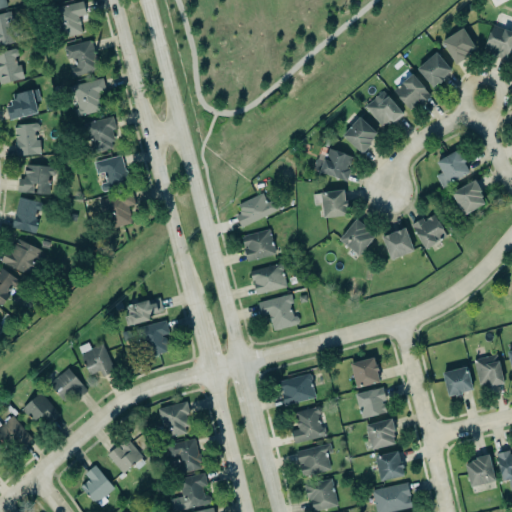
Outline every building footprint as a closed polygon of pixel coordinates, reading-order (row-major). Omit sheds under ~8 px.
[(77,0),(47,9),(56,39),(82,32),(77,15),(85,13),(81,0),(77,0)] [(0,43),(18,40),(12,12),(0,14),(0,43)] [(453,64),(465,56),(463,54),(473,47),(460,27),(439,41),(453,64)] [(504,59),(511,37),(511,31),(502,28),(499,36),(488,32),(481,51),(492,55),(497,57),(504,59)] [(61,46),(89,39),(93,57),(91,62),(92,68),(91,68),(91,70),(71,76),(68,74),(67,70),(69,67),(74,66),(71,56),(64,58),(61,46)] [(0,84),(23,79),(19,64),(18,64),(14,49),(0,51),(0,84)] [(430,86),(436,81),(438,83),(442,79),(441,77),(450,70),(434,51),(415,68),(430,86)] [(408,110),(416,104),(415,103),(416,102),(417,101),(419,104),(425,100),(430,96),(411,74),(392,90),(408,110)] [(66,86),(68,95),(72,94),(76,107),(74,107),(73,109),(74,114),(77,115),(99,109),(95,92),(102,90),(99,77),(66,86)] [(39,101),(37,90),(11,94),(13,105),(5,106),(8,119),(36,114),(34,102),(39,101)] [(381,127),(364,107),(382,91),(403,114),(397,119),(393,123),(391,121),(387,124),(386,123),(381,127)] [(89,153),(113,149),(110,131),(115,130),(112,117),(84,123),(89,153)] [(341,135),(361,153),(370,143),(369,143),(372,139),(372,138),(376,133),(358,117),(341,135)] [(15,156),(38,155),(36,124),(13,125),(15,156)] [(319,172),(327,148),(352,156),(351,159),(352,159),(349,166),(346,165),(346,167),(350,169),(346,181),(319,172)] [(446,183),(467,172),(464,166),(461,162),(463,161),(460,155),(458,156),(455,149),(434,161),(446,183)] [(93,161),(96,175),(104,173),(106,182),(99,184),(101,190),(127,185),(121,156),(93,161)] [(15,191),(47,193),(48,174),(52,175),(53,173),(53,169),(52,166),(51,166),(23,164),(22,176),(21,175),(21,178),(16,178),(15,191)] [(461,214),(482,202),(478,197),(480,196),(478,192),(479,191),(476,186),(472,179),(449,192),(461,214)] [(322,217),(319,192),(341,189),(342,200),(345,200),(345,205),(343,205),(343,208),(342,208),(342,215),(322,217)] [(129,190),(133,203),(124,205),(129,223),(105,230),(96,199),(129,190)] [(274,199),(265,203),(261,194),(236,204),(240,213),(234,216),(239,227),(279,210),(274,199)] [(41,212),(43,203),(16,198),(11,229),(33,232),(37,211),(41,212)] [(410,224),(424,248),(446,236),(433,214),(425,219),(426,220),(424,222),(421,218),(415,221),(410,224)] [(338,240),(358,255),(371,238),(372,237),(371,236),(370,235),(367,233),(368,231),(364,229),(365,227),(355,219),(338,240)] [(389,259),(412,251),(404,228),(381,237),(389,259)] [(247,261),(275,254),(268,229),(242,235),(243,236),(241,237),(243,246),(246,245),(246,246),(247,248),(243,248),(245,254),(247,261)] [(2,263),(30,276),(42,251),(13,238),(2,263)] [(256,294),(254,288),(253,284),(254,284),(254,282),(253,280),(251,281),(249,271),(280,263),(286,286),(256,294)] [(19,281),(0,268),(0,305),(12,287),(13,288),(19,281)] [(260,317),(258,309),(256,302),(290,294),(292,303),(289,304),(292,317),(294,316),(297,317),(297,320),(297,323),(273,329),(271,322),(270,322),(269,319),(268,315),(260,317)] [(121,316),(124,325),(147,319),(145,314),(160,310),(156,297),(146,300),(145,299),(122,306),(125,315),(121,316)] [(133,328),(137,344),(140,344),(143,355),(164,350),(162,343),(163,342),(163,340),(163,337),(161,336),(159,337),(159,334),(166,332),(163,320),(133,328)] [(119,331),(121,340),(129,338),(127,329),(119,331)] [(77,347),(88,375),(98,371),(101,377),(113,372),(102,343),(89,349),(87,343),(77,347)] [(478,385),(488,383),(489,387),(503,384),(496,354),(472,360),(478,385)] [(355,389),(348,363),(372,357),(374,365),(376,364),(377,369),(375,370),(379,382),(355,389)] [(447,396),(441,372),(465,367),(471,390),(465,391),(461,392),(461,394),(458,395),(455,396),(454,395),(447,396)] [(48,384),(67,405),(85,389),(66,368),(48,384)] [(278,382),(284,406),(315,398),(309,374),(278,382)] [(380,386),(352,394),(358,418),(384,412),(381,400),(383,400),(380,386)] [(19,408),(31,422),(39,414),(47,423),(57,414),(38,392),(19,408)] [(153,407),(161,439),(185,433),(183,427),(186,426),(183,415),(188,414),(184,399),(153,407)] [(290,431),(292,444),(324,437),(317,407),(294,412),(298,429),(290,431)] [(30,440),(13,416),(0,425),(0,439),(11,454),(30,440)] [(364,431),(387,426),(392,442),(369,448),(364,431)] [(181,473),(201,468),(193,438),(166,445),(169,458),(177,456),(181,473)] [(140,457),(124,439),(106,455),(122,473),(140,457)] [(300,476),(330,470),(326,455),(331,454),(329,444),(295,452),(300,476)] [(370,455),(396,449),(398,460),(400,459),(402,468),(400,469),(402,476),(377,482),(370,455)] [(496,452),(509,449),(510,452),(511,451),(511,489),(510,490),(507,478),(503,479),(496,452)] [(463,465),(469,464),(469,461),(475,460),(474,457),(487,454),(493,481),(468,487),(463,465)] [(92,464),(111,488),(92,504),(77,486),(87,478),(82,473),(92,464)] [(169,499),(172,511),(210,504),(208,496),(203,497),(201,487),(206,486),(203,473),(177,479),(181,497),(169,499)] [(326,477),(333,505),(316,509),(309,482),(326,477)] [(375,511),(389,511),(411,507),(409,497),(406,498),(406,496),(409,496),(406,483),(371,490),(375,511)]
